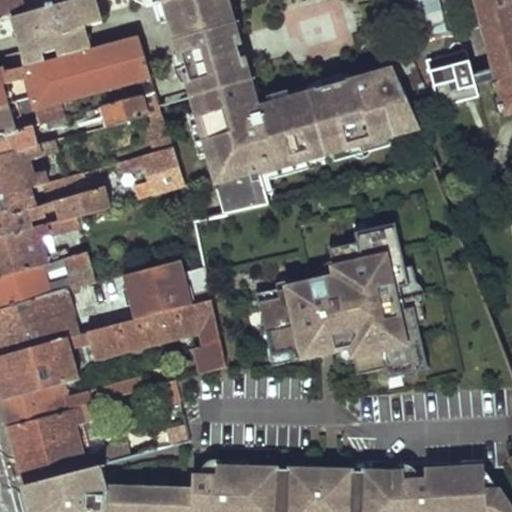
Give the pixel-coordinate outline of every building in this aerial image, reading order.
[(40,0),(0,0),(0,14),(0,16),(15,12),(41,4),(40,0)] [(41,4),(15,12),(30,67),(47,62),(44,51),(60,46),(63,57),(87,50),(79,27),(108,18),(102,0),(56,0),(54,1),(41,4)] [(131,0),(156,15),(167,11),(171,27),(181,60),(188,86),(196,114),(208,157),(226,217),(282,202),(280,194),(274,175),(313,163),(337,157),(361,150),(375,146),(394,140),(425,131),(415,106),(408,87),(401,67),(362,79),(315,93),(297,98),(276,104),(261,109),(231,4),(245,0),(131,0)] [(269,2),(268,0),(245,0),(248,8),(269,2)] [(511,0),(473,0),(504,114),(511,112),(511,0)] [(171,27),(167,11),(156,15),(161,30),(171,27)] [(23,69),(0,75),(0,110),(7,108),(2,89),(28,81),(33,100),(41,128),(54,124),(78,116),(74,100),(153,76),(140,35),(87,50),(63,57),(47,62),(30,67),(29,62),(22,64),(23,69)] [(466,51),(426,61),(438,107),(478,97),(466,51)] [(408,53),(398,57),(401,67),(408,87),(419,83),(408,53)] [(188,86),(181,60),(170,63),(178,89),(188,86)] [(362,79),(359,70),(313,84),(315,93),(362,79)] [(297,98),(294,89),(273,95),(276,104),(297,98)] [(103,108),(107,126),(147,115),(149,114),(144,95),(103,108)] [(33,122),(16,127),(10,107),(7,108),(0,110),(0,140),(41,128),(33,100),(27,102),(33,122)] [(149,114),(147,115),(158,151),(175,146),(164,109),(149,114)] [(208,157),(196,114),(187,117),(199,159),(208,157)] [(0,159),(40,147),(36,135),(55,129),(54,124),(41,128),(0,140),(0,159)] [(396,148),(394,140),(375,146),(377,154),(396,148)] [(24,161),(60,150),(57,141),(40,147),(0,159),(0,197),(32,188),(51,183),(49,174),(30,180),(24,161)] [(181,167),(175,146),(158,151),(120,162),(123,175),(146,169),(147,177),(181,167)] [(364,158),(361,150),(337,157),(339,165),(364,158)] [(280,194),(289,192),(285,180),(315,171),(313,163),(274,175),(280,194)] [(187,189),(181,167),(147,177),(57,203),(62,223),(84,217),(106,211),(151,199),(157,197),(187,189)] [(0,218),(28,212),(36,209),(32,188),(0,197),(0,218)] [(94,218),(107,215),(106,211),(84,217),(86,228),(95,224),(94,218)] [(0,238),(32,230),(28,212),(0,218),(0,238)] [(0,238),(0,278),(73,259),(70,249),(39,257),(36,245),(88,232),(86,228),(84,217),(62,223),(32,230),(0,238)] [(279,296),(259,301),(271,356),(290,352),(292,359),(350,346),(357,375),(384,369),(386,379),(427,370),(413,307),(398,310),(394,290),(408,286),(394,224),(355,233),(357,241),(329,248),(336,276),(278,289),(279,296)] [(0,311),(69,292),(102,284),(94,254),(73,259),(0,278),(0,311)] [(205,267),(186,271),(184,262),(124,278),(135,322),(136,321),(212,301),(205,267)] [(0,357),(80,336),(69,292),(0,311),(0,357)] [(95,356),(195,328),(200,348),(220,342),(212,301),(136,321),(135,322),(80,336),(0,357),(0,388),(3,401),(76,381),(82,380),(73,351),(92,346),(95,356)] [(200,348),(208,374),(225,369),(220,342),(200,348)] [(66,389),(78,386),(76,381),(3,401),(7,415),(10,427),(94,405),(132,394),(129,382),(86,394),(87,397),(69,401),(66,389)] [(184,400),(179,381),(164,385),(169,404),(184,400)] [(85,456),(76,423),(91,419),(90,416),(96,415),(94,405),(10,427),(18,458),(25,484),(100,465),(103,464),(100,453),(85,456)] [(186,426),(166,428),(168,444),(187,442),(186,426)] [(511,511),(511,504),(500,487),(486,489),(484,465),(425,468),(426,478),(404,479),(403,470),(391,471),(217,465),(216,475),(205,475),(193,474),(193,488),(116,486),(113,488),(107,487),(100,465),(25,484),(30,504),(32,511),(511,511)]
